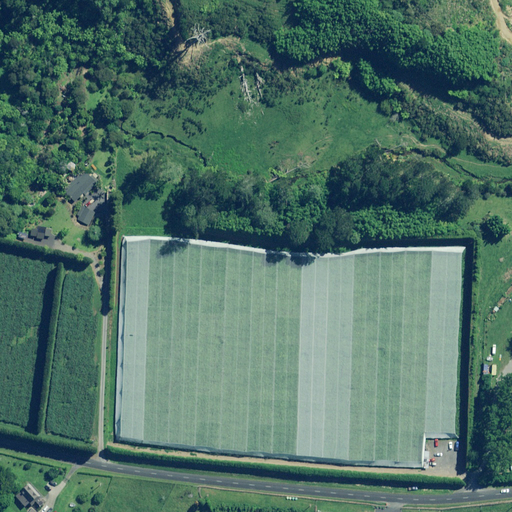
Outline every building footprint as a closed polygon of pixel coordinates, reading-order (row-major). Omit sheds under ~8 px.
[(78,163),(73,160),(69,167),(73,170),(78,163)] [(97,182),(87,171),(82,175),(81,174),(65,189),(76,201),(91,188),(97,182)] [(93,211),(84,206),(78,219),(87,223),(93,211)] [(46,501),(30,483),(14,498),(19,503),(21,501),(26,506),(31,501),(33,504),(36,501),(41,506),(46,501)] [(72,493),(70,490),(62,496),(64,500),(72,493)]
